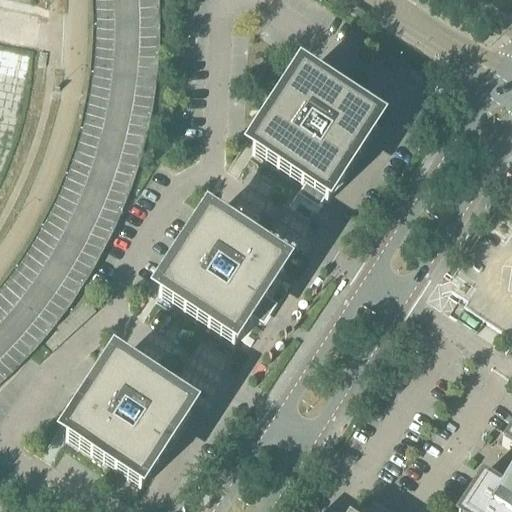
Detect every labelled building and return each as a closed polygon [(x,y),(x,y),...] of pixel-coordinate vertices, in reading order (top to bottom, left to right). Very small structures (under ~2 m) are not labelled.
[(89,280),(104,253),(117,225),(129,197),(139,169),(146,139),(152,114),(152,110),(157,79),(159,49),(160,18),(158,0),(91,0),(93,19),(92,46),(90,72),(86,98),(81,124),(74,149),(66,174),(56,198),(44,222),(31,245),(17,267),(1,288),(0,289),(0,387),(13,375),(35,353),(54,330),(72,305),(89,280)] [(252,156),(265,164),(327,205),(376,129),(301,80),(252,156)] [(234,348),(282,273),(283,272),(207,223),(158,299),(234,348)] [(190,415),(158,395),(114,366),(65,442),(141,491),(190,415)] [(481,478),(458,511),(511,511),(511,430),(502,446),(501,446),(511,453),(511,457),(511,458),(511,476),(505,487),(496,482),(494,485),(482,477),(481,478)]
